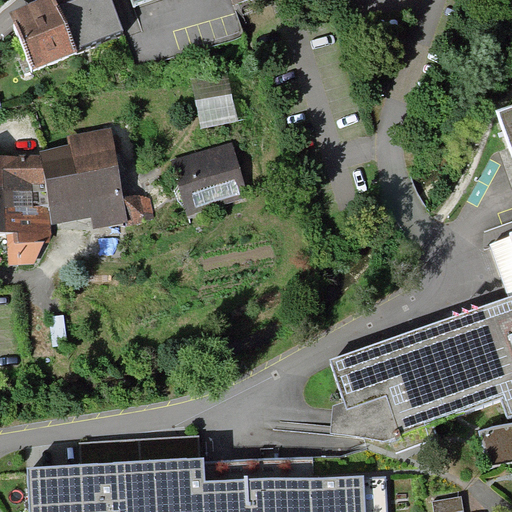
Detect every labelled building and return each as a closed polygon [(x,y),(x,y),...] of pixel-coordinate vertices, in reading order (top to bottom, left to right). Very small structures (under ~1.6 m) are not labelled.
[(108,0),(91,0),(56,13),(70,51),(121,33),(108,0)] [(165,0),(131,0),(135,10),(165,0)] [(54,8),(13,23),(31,72),(72,57),(70,51),(56,13),(54,8)] [(192,79),(202,127),(237,121),(227,72),(192,79)] [(329,430),(386,439),(501,400),(506,416),(511,413),(511,107),(498,112),(511,152),(511,295),(331,359),(345,401),(333,405),(329,430)] [(67,153),(40,158),(41,188),(27,188),(28,195),(28,208),(48,209),(50,227),(88,219),(91,231),(126,224),(107,134),(65,142),(67,153)] [(246,194),(231,145),(170,163),(185,212),(246,194)] [(40,158),(0,159),(0,195),(28,195),(27,188),(41,188),(40,158)] [(28,195),(0,195),(0,237),(5,237),(5,251),(49,249),(50,227),(48,209),(28,208),(28,195)] [(511,424),(480,431),(488,468),(511,462),(511,424)] [(80,443),(81,469),(28,471),(29,511),(385,511),(384,479),(311,481),(311,461),(201,464),(199,438),(80,443)] [(464,511),(462,496),(432,501),(434,511),(464,511)]
